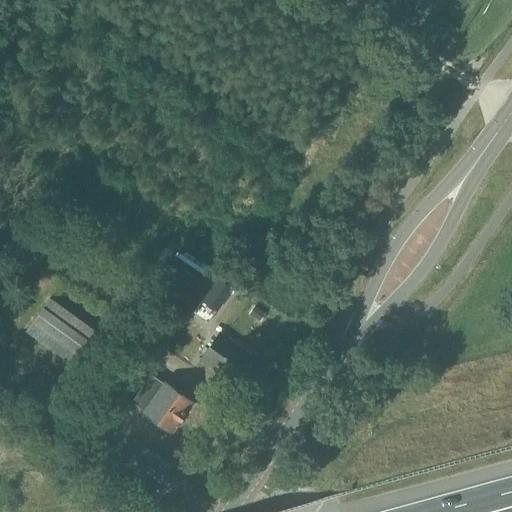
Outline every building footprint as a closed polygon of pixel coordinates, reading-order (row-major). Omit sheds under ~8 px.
[(217,311),(232,290),(234,288),(217,277),(201,300),(217,311)] [(27,330),(71,362),(94,329),(50,297),(27,330)] [(200,360),(233,382),(252,354),(218,331),(200,360)] [(151,375),(132,402),(144,410),(143,412),(171,432),(193,401),(165,381),(163,383),(151,375)] [(173,465),(171,464),(133,438),(112,469),(150,497),(173,465)]
